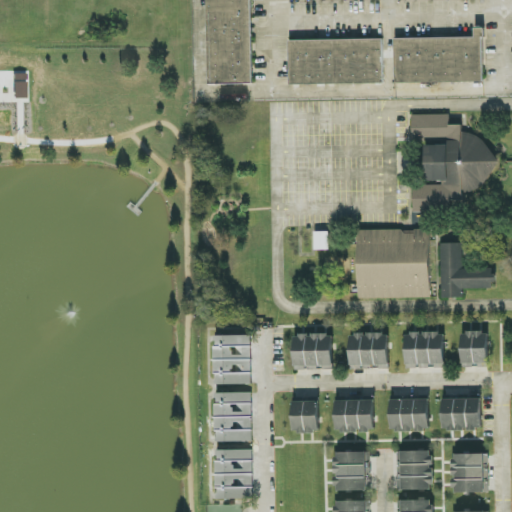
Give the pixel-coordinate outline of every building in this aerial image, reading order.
[(207,0),(209,85),(253,84),(251,0),(207,0)] [(395,39),(396,84),(484,82),(483,29),(476,29),(476,38),(395,39)] [(384,84),(383,39),(290,41),(291,85),(384,84)] [(414,210),(462,209),(502,158),(470,134),(463,134),(463,126),(450,126),(450,115),(413,115),(413,139),(448,139),(443,145),(426,145),(427,182),(440,181),(445,185),(414,185),(414,210)] [(359,231),(360,299),(432,298),(431,230),(359,231)] [(316,250),(330,250),(330,232),(315,232),(316,250)] [(443,298),(463,298),(463,289),(495,289),(494,269),(462,270),(462,243),(441,244),(443,298)] [(490,333),(463,332),(462,365),(489,366),(490,333)] [(445,333),(406,333),(407,368),(446,367),(445,333)] [(390,334),(351,334),(352,369),(391,368),(390,334)] [(295,335),(296,369),(335,368),(334,335),(295,335)] [(252,385),(251,336),(215,336),(216,385),(252,385)] [(252,393),(217,394),(218,443),(253,442),(252,393)] [(294,434),(321,433),(320,399),(294,400),(294,434)] [(431,399),(392,400),(392,431),(431,431),(431,399)] [(482,399),(443,399),(444,431),(483,430),(482,399)] [(376,432),(376,400),(337,401),(337,433),(376,432)] [(253,450),(217,450),(218,500),(254,499),(253,450)] [(434,490),(434,451),(402,452),(403,491),(434,490)] [(337,492),(372,491),(370,452),(335,453),(337,492)] [(486,454),(454,455),(454,493),(486,493),(486,454)] [(402,511),(434,511),(434,500),(402,501),(402,511)] [(368,511),(368,501),(336,501),(336,511),(368,511)]
